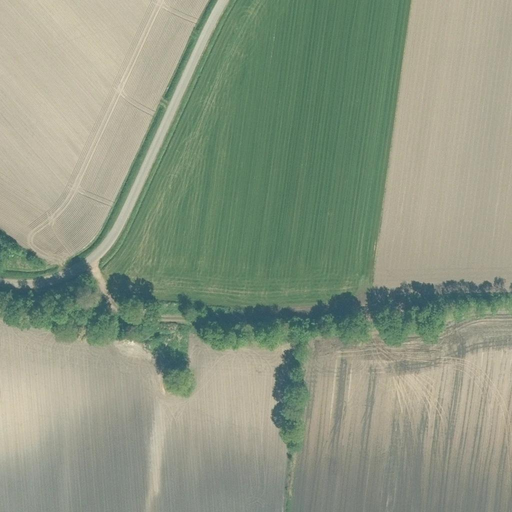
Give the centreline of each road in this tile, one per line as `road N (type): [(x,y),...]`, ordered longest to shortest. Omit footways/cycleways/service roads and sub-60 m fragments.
road 1 (unclassified): [(0,282),(60,277),(105,245),(223,0)]
road 2 (track): [(87,262),(114,307),(137,317),(355,308),(371,329)]
